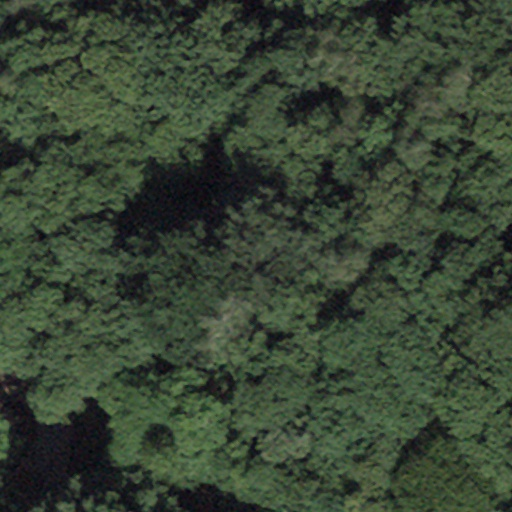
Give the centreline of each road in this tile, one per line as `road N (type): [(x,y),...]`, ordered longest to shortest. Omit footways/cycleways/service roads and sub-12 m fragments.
road 1 (track): [(477,0),(372,126),(338,190),(215,511)]
road 2 (track): [(51,511),(50,382),(30,356),(0,373)]
